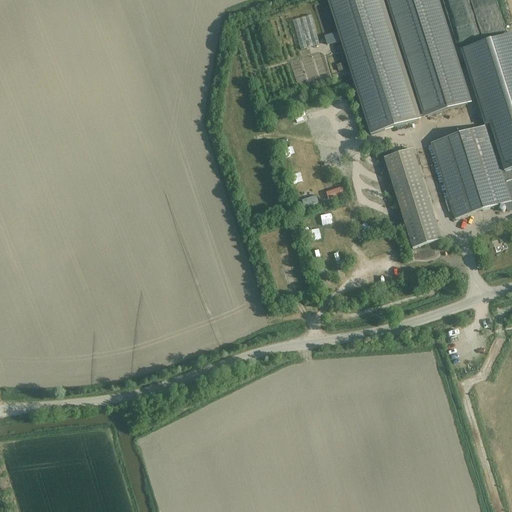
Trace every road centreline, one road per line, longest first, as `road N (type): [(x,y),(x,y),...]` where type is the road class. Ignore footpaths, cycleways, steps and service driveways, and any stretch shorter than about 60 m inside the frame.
road 1 (unclassified): [(0,412),(127,396),(264,351),(384,331),(511,288)]
road 2 (track): [(499,511),(464,385),(481,379),(499,338),(498,312)]
